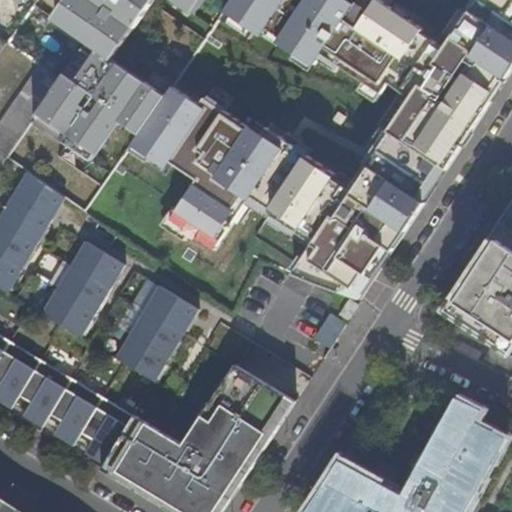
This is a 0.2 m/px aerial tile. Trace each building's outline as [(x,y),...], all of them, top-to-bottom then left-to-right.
[(60,81),(34,118),(94,160),(121,121),(140,134),(171,89),(174,84),(122,48),(155,0),(200,0),(203,2),(204,0),(66,0),(53,19),(87,42),(60,81)] [(511,0),(478,0),(470,13),(469,12),(444,50),(421,35),(423,32),(377,2),(378,0),(341,0),(342,0),(341,0),(232,0),(225,12),(261,37),(262,36),(277,47),(280,43),(314,66),(322,55),(382,95),(389,84),(411,99),(389,132),(390,133),(368,166),(367,165),(350,191),(334,180),(336,176),(308,157),(312,151),(286,134),(282,140),(266,129),(266,130),(254,123),(250,130),(204,100),(200,107),(171,89),(140,134),(131,146),(167,169),(170,165),(198,182),(171,222),(215,252),(251,198),(272,212),(269,215),(298,233),(301,229),(317,240),(294,275),(361,302),(426,204),(418,198),(439,165),(447,170),(511,71),(511,0)] [(14,93),(0,117),(0,161),(33,104),(14,93)] [(66,196),(30,170),(0,217),(0,284),(9,290),(66,196)] [(511,193),(432,316),(510,367),(511,364),(511,193)] [(127,261),(89,238),(43,311),(82,335),(127,261)] [(200,306),(162,283),(117,356),(155,380),(200,306)] [(0,373),(5,377),(0,384),(0,397),(14,406),(24,389),(36,396),(25,413),(44,425),(55,408),(66,414),(56,432),(75,444),(86,426),(97,433),(87,451),(185,511),(212,511),(225,493),(223,491),(230,480),(233,482),(289,397),(237,362),(184,442),(0,327),(0,373)] [(338,467),(308,511),(466,511),(510,437),(482,423),(488,412),(461,398),(453,414),(450,411),(405,492),(401,499),(338,467)] [(351,446),(338,467),(401,499),(405,492),(388,483),(395,468),(351,446)] [(0,511),(20,511),(21,511),(20,511),(6,511),(5,511),(9,505),(0,498),(0,511)]
